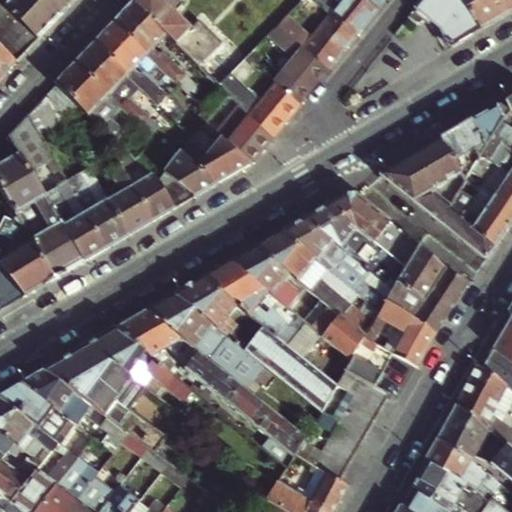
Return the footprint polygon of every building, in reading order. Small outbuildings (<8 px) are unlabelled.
[(62,17),(44,0),(15,0),(6,10),(38,41),(62,17)] [(73,5),(77,0),(44,0),(62,17),(73,5)] [(171,0),(166,6),(160,0),(139,0),(134,6),(166,38),(204,76),(215,66),(198,48),(195,51),(183,39),(191,31),(175,15),(183,8),(179,5),(173,0),(171,0)] [(309,0),(307,0),(303,6),(278,30),(288,38),(314,12),(312,10),(316,5),(309,0)] [(319,0),(320,0),(319,0),(309,0),(316,5),(332,18),(356,38),(370,21),(377,13),(361,0),(346,0),(338,10),(324,0),(319,0)] [(361,0),(377,13),(387,0),(361,0)] [(460,0),(424,0),(410,19),(415,24),(422,25),(430,20),(440,29),(452,49),(480,33),(460,0)] [(511,0),(460,0),(480,33),(488,28),(511,13),(511,0)] [(38,41),(6,10),(0,3),(0,46),(18,63),(38,41)] [(166,38),(134,6),(115,26),(147,58),(196,106),(206,95),(163,56),(157,56),(152,52),(166,38)] [(332,18),(304,52),(329,72),(356,38),(332,18)] [(147,58),(115,26),(104,37),(96,47),(136,87),(177,126),(187,116),(145,75),(140,75),(135,70),(147,58)] [(18,63),(0,46),(0,81),(1,81),(18,63)] [(96,47),(76,67),(120,110),(151,139),(160,130),(127,97),(136,87),(96,47)] [(329,72),(304,52),(275,88),(299,107),(314,89),(329,72)] [(244,64),(243,65),(249,70),(253,67),(247,61),(244,64)] [(57,87),(78,107),(121,149),(130,139),(110,120),(120,110),(76,67),(71,72),(57,87)] [(217,90),(227,100),(249,118),(258,107),(227,81),(217,90)] [(57,87),(48,97),(63,123),(78,107),(57,87)] [(281,130),(299,107),(275,88),(258,107),(249,118),(274,139),(281,130)] [(48,97),(34,112),(51,138),(67,130),(63,123),(48,97)] [(227,100),(222,106),(234,116),(232,120),(242,128),(228,145),(253,165),(274,139),(249,118),(227,100)] [(511,117),(511,110),(507,102),(489,113),(473,122),(488,148),(491,142),(511,155),(511,153),(511,129),(506,126),(511,117)] [(210,121),(204,128),(216,137),(221,131),(210,121)] [(474,168),(488,148),(473,122),(441,141),(461,175),(465,182),(468,178),(474,168)] [(46,165),(22,125),(9,138),(22,158),(31,174),(46,165)] [(204,128),(200,133),(211,143),(216,137),(204,128)] [(228,145),(222,141),(208,157),(194,139),(193,142),(190,145),(219,185),(251,166),(253,165),(228,145)] [(461,175),(441,141),(431,147),(421,153),(441,187),(461,175)] [(488,148),(474,168),(468,178),(482,188),(511,208),(511,155),(491,142),(488,148)] [(219,185),(190,145),(184,152),(181,156),(172,147),(166,154),(175,163),(164,177),(196,199),(219,185)] [(421,153),(381,176),(381,179),(487,261),(490,256),(495,249),(460,221),(448,212),(466,184),(465,182),(461,175),(441,187),(421,153)] [(127,179),(143,169),(136,162),(130,157),(125,161),(117,154),(105,168),(117,187),(104,194),(129,237),(154,223),(127,179)] [(44,195),(31,174),(22,158),(0,171),(0,187),(8,201),(16,214),(45,197),(44,195)] [(158,183),(143,169),(127,179),(154,223),(173,212),(196,199),(164,177),(158,183)] [(129,237),(104,194),(90,170),(68,182),(107,251),(129,237)] [(107,251),(68,182),(44,195),(45,197),(85,263),(107,251)] [(511,224),(511,208),(482,188),(460,221),(495,249),(509,230),(511,224)] [(407,270),(421,247),(393,225),(357,196),(349,195),(330,206),(350,223),(407,270)] [(85,263),(45,197),(16,214),(22,225),(55,281),(71,272),(85,263)] [(305,221),(345,253),(394,293),(407,270),(350,223),(330,206),(305,221)] [(0,268),(24,298),(25,299),(55,281),(22,225),(18,227),(7,221),(1,231),(0,230),(0,268)] [(294,227),(283,234),(356,293),(377,309),(382,313),(387,304),(390,300),(365,280),(366,279),(341,259),(345,253),(305,221),(294,227)] [(350,301),(356,293),(283,234),(257,248),(292,276),(297,279),(331,307),(369,336),(382,313),(377,309),(372,318),(350,301)] [(421,247),(407,270),(394,293),(391,298),(390,300),(387,304),(438,333),(469,286),(447,270),(421,247)] [(292,276),(257,248),(231,264),(279,301),(297,279),(292,276)] [(240,308),(266,329),(284,343),(291,348),(298,338),(309,325),(279,301),(231,264),(204,280),(240,308)] [(0,311),(24,298),(0,268),(0,311)] [(231,319),(240,308),(204,280),(175,296),(264,367),(284,343),(266,329),(258,339),(231,319)] [(148,313),(199,354),(209,362),(220,371),(225,375),(242,388),(250,394),(268,371),(264,367),(175,296),(148,313)] [(368,338),(375,343),(388,321),(398,327),(386,349),(418,368),(438,333),(387,304),(382,313),(369,336),(368,338)] [(331,307),(314,329),(355,361),(357,357),(364,345),(368,338),(369,336),(331,307)] [(148,313),(135,320),(169,349),(187,369),(199,354),(148,313)] [(511,320),(494,350),(511,362),(511,320)] [(164,351),(131,323),(117,331),(172,376),(178,381),(182,376),(164,351)] [(172,376),(117,331),(89,347),(143,388),(151,377),(164,387),(172,376)] [(368,338),(364,345),(374,351),(378,344),(375,343),(368,338)] [(264,367),(268,371),(301,396),(324,414),(339,423),(342,417),(349,406),(355,395),(340,386),(338,385),(333,381),(291,348),(284,343),(264,367)] [(143,388),(89,347),(46,373),(130,435),(143,444),(150,449),(156,454),(168,437),(131,409),(145,389),(143,388)] [(511,362),(494,350),(482,369),(507,387),(511,391),(511,362)] [(187,369),(185,371),(206,388),(220,371),(209,362),(199,354),(187,369)] [(355,361),(348,372),(379,390),(388,375),(357,357),(355,361)] [(482,369),(478,366),(458,406),(486,428),(507,387),(482,369)] [(225,375),(220,371),(206,388),(228,405),(242,388),(225,375)] [(340,386),(346,375),(341,371),(333,381),(338,385),(340,386)] [(379,390),(348,372),(346,375),(340,386),(355,395),(382,410),(389,396),(379,390)] [(37,378),(23,386),(69,421),(88,435),(94,439),(115,454),(123,445),(130,435),(46,373),(37,378)] [(23,386),(0,399),(0,401),(47,435),(53,428),(60,433),(69,421),(23,386)] [(228,405),(249,423),(263,405),(250,394),(242,388),(228,405)] [(349,406),(375,421),(382,410),(355,395),(349,406)] [(0,401),(0,431),(15,443),(23,448),(34,457),(35,458),(43,448),(51,454),(59,444),(47,435),(0,401)] [(263,405),(249,423),(271,440),(285,422),(263,405)] [(368,433),(375,421),(349,406),(342,417),(368,433)] [(438,440),(471,463),(489,431),(486,428),(458,406),(438,440)] [(335,429),(362,445),(368,433),(342,417),(339,423),(335,429)] [(285,422),(271,440),(294,458),(295,455),(304,442),(306,439),(285,422)] [(511,433),(498,423),(491,432),(508,446),(511,441),(511,433)] [(355,456),(362,445),(335,429),(328,441),(355,456)] [(0,461),(1,461),(8,451),(15,443),(0,431),(0,461)] [(94,439),(88,435),(72,454),(79,459),(94,439)] [(130,435),(123,445),(142,459),(150,449),(143,444),(130,435)] [(426,464),(438,473),(489,509),(495,499),(502,487),(487,474),(471,463),(438,440),(426,462),(426,464)] [(322,452),(348,468),(355,456),(328,441),(322,452)] [(314,466),(322,452),(304,442),(295,455),(314,466)] [(15,443),(8,451),(16,457),(23,448),(15,443)] [(502,487),(511,495),(511,448),(508,446),(487,474),(502,487)] [(48,478),(38,470),(12,504),(21,511),(22,511),(38,511),(58,486),(79,459),(72,454),(63,447),(60,452),(65,456),(48,478)] [(150,449),(142,459),(162,474),(170,464),(156,454),(150,449)] [(340,482),(348,468),(322,452),(314,466),(328,475),(340,482)] [(0,461),(0,495),(12,504),(38,470),(43,464),(35,458),(34,457),(32,460),(27,458),(16,471),(1,461),(0,461)] [(58,486),(38,511),(69,511),(78,501),(95,479),(99,474),(79,459),(58,486)] [(191,479),(170,464),(162,474),(183,489),(191,479)] [(426,464),(419,476),(431,484),(438,473),(426,464)] [(508,511),(495,499),(489,509),(438,473),(431,484),(419,476),(411,491),(447,511),(508,511)] [(270,496),(267,502),(284,511),(335,511),(349,488),(340,482),(328,475),(312,503),(278,483),(277,486),(270,496)] [(95,479),(78,501),(69,511),(100,511),(115,494),(95,479)] [(115,494),(100,511),(132,511),(139,503),(119,488),(115,494)] [(447,511),(411,491),(401,508),(404,511),(447,511)] [(210,494),(201,506),(209,511),(228,511),(231,509),(210,494)] [(284,511),(267,502),(261,511),(284,511)] [(132,511),(152,511),(139,503),(132,511)]
